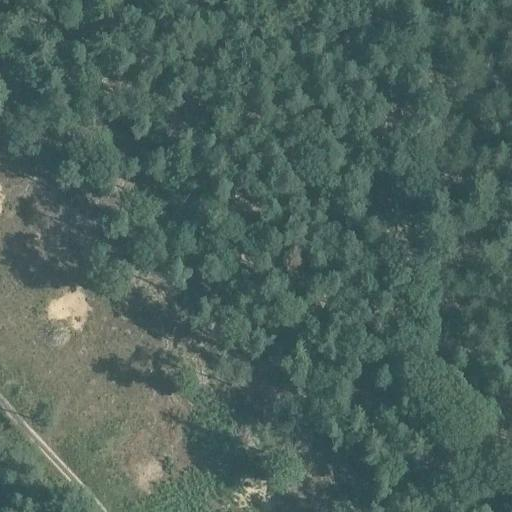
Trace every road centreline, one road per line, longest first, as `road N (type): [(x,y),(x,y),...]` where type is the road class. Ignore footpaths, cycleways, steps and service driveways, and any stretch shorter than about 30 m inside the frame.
road 1 (track): [(352,0),(416,67),(430,60),(448,0)]
road 2 (track): [(101,511),(0,403)]
